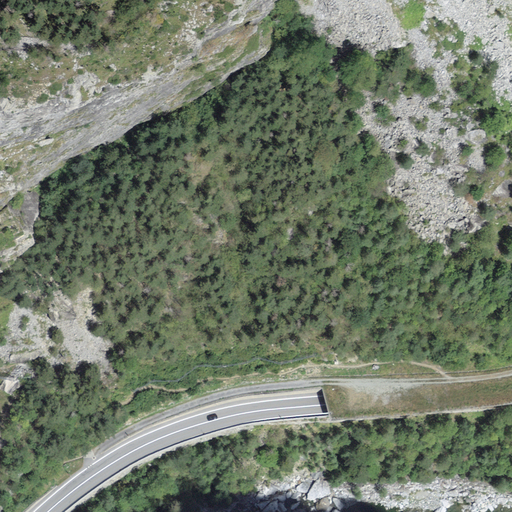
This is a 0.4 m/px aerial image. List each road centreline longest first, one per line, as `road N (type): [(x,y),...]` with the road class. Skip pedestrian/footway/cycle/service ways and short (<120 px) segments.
road 1 (primary): [(47,511),(120,458),(212,420),(511,390)]
road 2 (track): [(87,479),(102,446),(219,395),(309,382),(449,379)]
